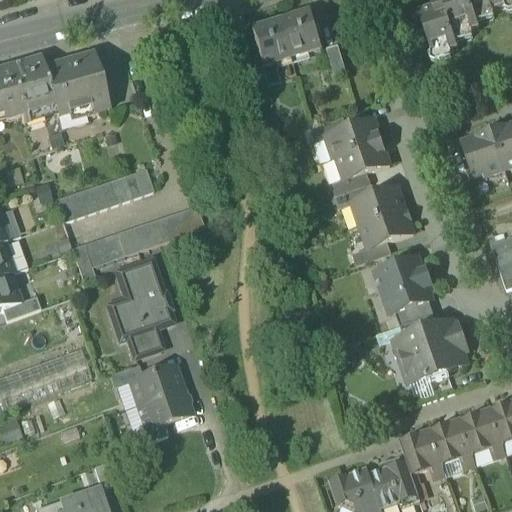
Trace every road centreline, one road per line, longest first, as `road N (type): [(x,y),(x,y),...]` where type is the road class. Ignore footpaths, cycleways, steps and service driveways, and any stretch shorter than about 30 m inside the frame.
road 1 (residential): [(173,0),(0,44)]
road 2 (residential): [(373,0),(416,139)]
